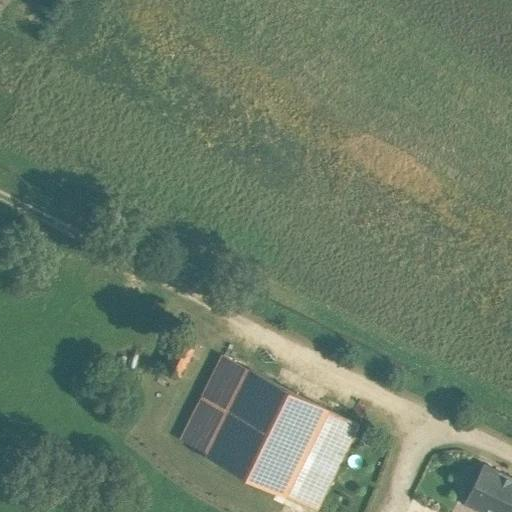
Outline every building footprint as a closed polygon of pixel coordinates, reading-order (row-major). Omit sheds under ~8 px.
[(183,335),(166,368),(180,375),(196,342),(183,335)] [(177,441),(211,457),(255,371),(221,354),(177,441)] [(362,424),(255,371),(211,457),(318,511),(362,424)] [(492,511),(511,475),(487,462),(467,501),(488,511),(492,511)] [(511,511),(511,475),(492,511),(511,511)]
